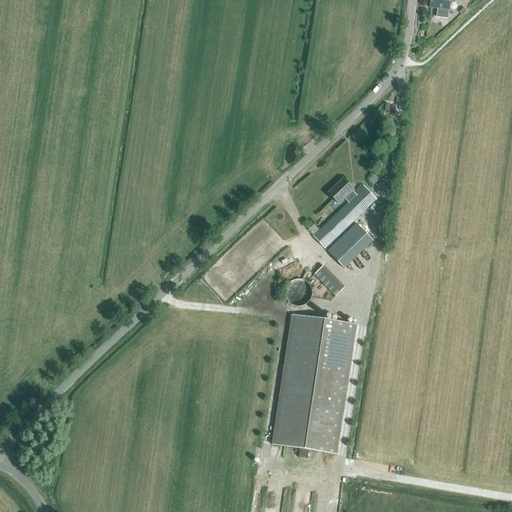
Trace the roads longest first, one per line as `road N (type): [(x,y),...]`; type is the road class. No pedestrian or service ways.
road 1 (unclassified): [(0,451),(388,82),(402,61),(413,0)]
road 2 (unknown): [(397,68),(347,459)]
road 3 (unknown): [(279,186),(315,252),(369,283)]
